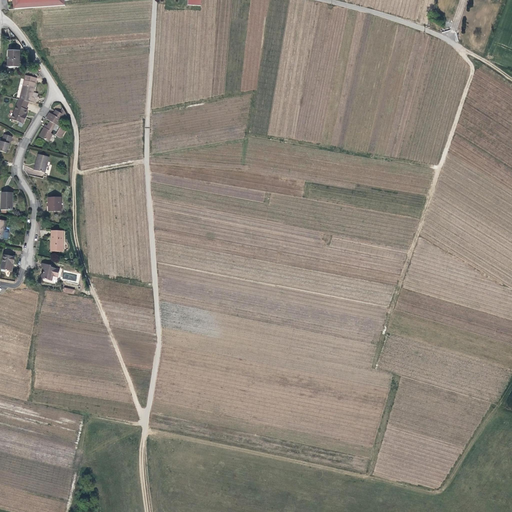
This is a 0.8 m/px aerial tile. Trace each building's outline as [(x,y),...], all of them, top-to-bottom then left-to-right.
[(12,0),(15,9),(65,5),(64,1),(69,0),(12,0)] [(19,66),(19,50),(9,50),(8,65),(19,66)] [(24,81),(19,100),(28,102),(33,104),(34,99),(31,98),(33,91),(35,84),(36,79),(26,76),(25,81),(24,81)] [(19,100),(11,120),(23,125),(25,119),(24,118),(25,114),(27,110),(25,110),(28,102),(19,100)] [(60,127),(66,113),(66,112),(63,107),(60,113),(55,111),(52,116),(49,114),(46,121),(50,123),(48,128),(49,128),(48,131),(45,129),(40,138),(50,143),(54,135),(51,134),(53,130),(58,133),(56,137),(62,139),(66,131),(60,127)] [(0,151),(6,153),(7,149),(8,149),(12,137),(3,134),(1,141),(0,140),(0,151)] [(38,164),(36,171),(45,173),(49,158),(39,155),(36,163),(38,164)] [(1,209),(12,210),(13,192),(2,192),(1,209)] [(48,212),(59,212),(59,203),(61,203),(61,198),(48,198),(48,212)] [(4,230),(6,221),(0,219),(0,235),(3,236),(3,238),(8,239),(9,232),(6,231),(6,230),(4,230)] [(52,252),(63,253),(64,231),(52,231),(52,252)] [(1,269),(9,271),(11,263),(14,263),(15,257),(4,254),(1,269)] [(58,278),(59,274),(60,270),(52,268),(50,266),(44,264),(43,269),(44,270),(44,271),(43,275),(42,275),(41,278),(42,279),(44,280),(52,282),(53,277),(58,278)]
